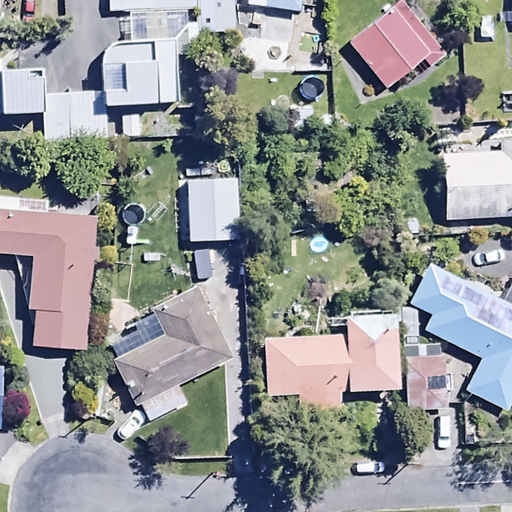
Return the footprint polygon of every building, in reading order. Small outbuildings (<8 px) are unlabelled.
[(108,0),(109,17),(196,15),(197,32),(211,32),(211,38),(233,38),(232,0),(108,0)] [(247,0),(246,13),(304,19),(305,0),(247,0)] [(349,48),(386,96),(424,66),(427,70),(442,59),(402,7),(349,48)] [(105,70),(106,114),(160,113),(160,108),(180,108),(180,54),(187,54),(186,33),(130,33),(130,49),(107,50),(101,71),(105,70)] [(105,146),(103,97),(46,101),(45,75),(7,77),(6,63),(0,63),(0,120),(1,121),(2,125),(42,123),(44,149),(105,146)] [(296,117),(295,133),(331,134),(331,118),(296,117)] [(445,159),(447,225),(511,223),(511,146),(499,146),(499,158),(445,159)] [(201,198),(199,262),(242,263),(244,199),(201,198)] [(50,202),(0,201),(0,260),(31,262),(28,316),(36,316),(33,354),(88,357),(95,221),(50,221),(50,202)] [(511,278),(500,306),(428,270),(410,307),(433,318),(423,336),(481,364),(465,397),(505,417),(511,402),(511,278)] [(137,338),(111,353),(138,412),(142,410),(149,425),(184,408),(176,393),(232,367),(197,293),(153,314),(156,320),(134,330),(137,338)] [(346,342),(264,343),(267,401),(299,401),(300,419),(342,419),(342,398),(398,398),(397,316),(381,317),(382,323),(346,324),(346,342)] [(437,408),(445,408),(444,364),(440,364),(440,352),(408,353),(409,372),(406,372),(407,416),(438,415),(437,408)]
